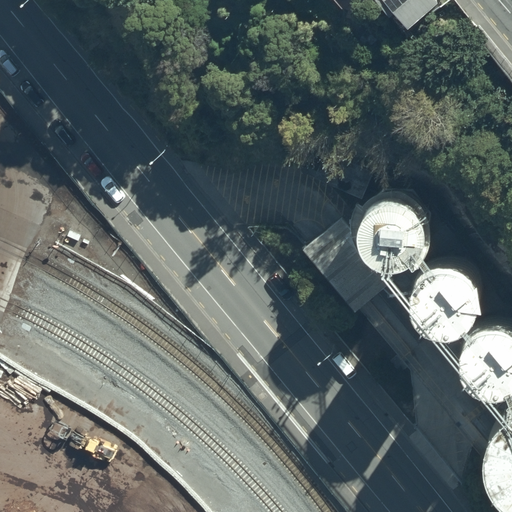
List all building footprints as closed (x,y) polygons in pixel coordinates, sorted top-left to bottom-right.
[(407,34),(440,7),(434,0),(362,0),(367,6),(372,1),(392,25),(397,21),(407,34)] [(404,256),(416,250),(426,242),(432,230),(434,217),(431,205),(424,194),(414,186),(402,181),(389,182),(376,186),(367,194),(360,206),(357,218),(358,232),(364,240),(371,247),(379,253),(392,256),(404,256)] [(364,240),(358,232),(344,214),(325,229),(307,243),(356,305),(377,289),(396,274),(379,253),(371,247),(364,240)] [(439,321),(451,322),(463,319),(473,313),(481,304),(485,293),(486,281),(483,270),(476,258),(466,250),(453,247),(440,247),(428,252),(418,261),(412,273),(410,286),(413,299),(419,309),(428,316),(439,321)] [(489,381),(501,382),(511,379),(511,309),(502,307),(489,307),(477,312),(467,321),(461,333),(460,346),(462,359),(469,369),(478,377),(489,381)] [(511,397),(501,408),(491,423),(487,441),(489,459),(496,475),(507,489),(511,491),(511,397)]
